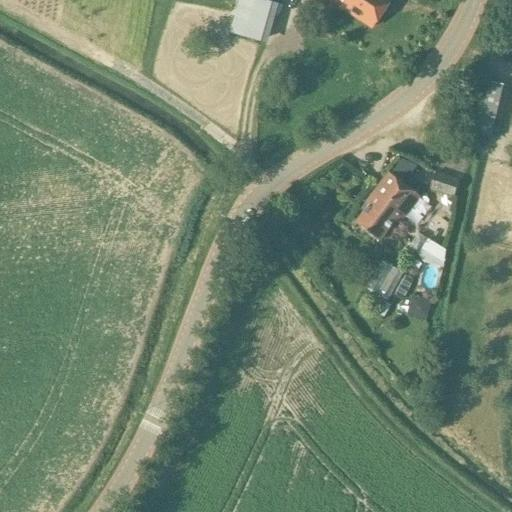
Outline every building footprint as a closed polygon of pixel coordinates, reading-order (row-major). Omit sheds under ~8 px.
[(239,0),(235,18),(207,11),(203,26),(267,43),(278,0),(239,0)] [(330,0),(372,27),(389,0),(330,0)] [(503,85),(488,81),(476,133),(497,137),(500,123),(495,122),(495,121),(503,85)] [(435,171),(430,189),(455,197),(460,179),(435,171)] [(379,241),(396,219),(399,223),(420,196),(389,172),(366,202),(369,204),(355,222),(379,241)] [(417,235),(410,253),(441,265),(448,247),(417,235)] [(390,300),(399,269),(379,263),(369,294),(390,300)] [(411,295),(408,314),(426,317),(429,298),(411,295)]
